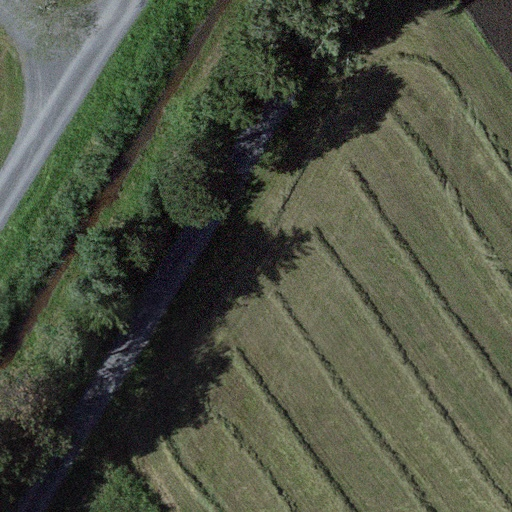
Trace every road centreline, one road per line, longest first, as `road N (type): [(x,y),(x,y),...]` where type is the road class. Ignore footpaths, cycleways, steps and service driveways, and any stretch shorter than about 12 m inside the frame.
road 1 (track): [(333,0),(17,511)]
road 2 (track): [(121,0),(0,194)]
